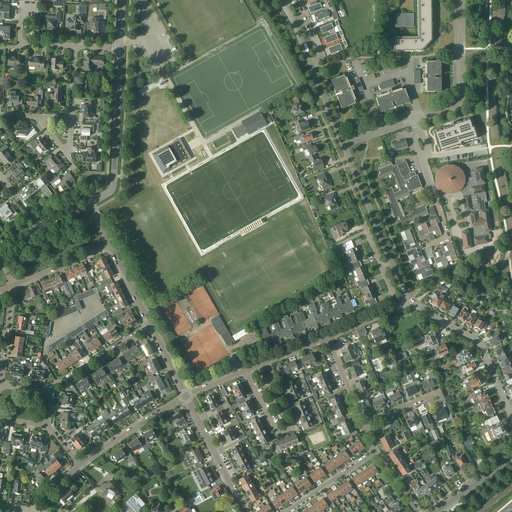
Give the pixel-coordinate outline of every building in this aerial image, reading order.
[(432,41),(432,35),(431,0),(417,0),(418,36),(394,37),(394,52),(421,51),(432,41)] [(0,19),(10,20),(11,13),(9,13),(10,5),(0,4),(0,19)] [(321,9),(319,4),(307,8),(309,14),(321,9)] [(340,19),(335,6),(329,8),(334,21),(340,19)] [(330,17),(327,10),(314,15),(317,23),(330,17)] [(45,17),(45,19),(46,20),(46,26),(45,26),(45,30),(46,30),(50,31),(50,30),(56,30),(57,23),(61,23),(61,13),(57,13),(56,20),(49,19),(49,17),(48,16),(46,16),(45,17)] [(413,28),(413,14),(395,14),(395,28),(413,28)] [(84,15),(78,15),(78,18),(71,18),(71,20),(66,20),(66,26),(71,27),(71,29),(79,30),(80,22),(84,23),(84,15)] [(98,33),(99,32),(105,33),(105,26),(103,26),(103,22),(100,22),(100,19),(91,18),(91,19),(89,19),(88,25),(89,25),(89,29),(95,30),(95,33),(98,33)] [(318,28),(321,35),(334,30),(331,23),(318,28)] [(3,40),(9,40),(10,27),(0,26),(0,33),(1,33),(3,36),(3,40)] [(339,40),(336,33),(324,38),(327,45),(339,40)] [(340,43),(327,48),(330,55),(343,50),(340,43)] [(84,71),(93,71),(93,63),(96,63),(96,64),(104,65),(104,58),(96,57),(96,58),(93,58),(93,57),(84,57),(84,71)] [(8,66),(20,66),(21,58),(8,58),(8,66)] [(44,69),(44,60),(40,60),(40,58),(36,58),(36,60),(29,59),(29,67),(35,68),(35,69),(44,69)] [(58,59),(52,59),(51,70),(58,70),(58,69),(63,69),(63,62),(58,62),(58,59)] [(440,62),(435,62),(426,62),(426,75),(422,75),(422,79),(426,79),(426,92),(440,92),(440,79),(435,79),(435,76),(440,75),(440,62)] [(337,96),(342,109),(355,104),(350,91),(354,90),(353,86),(349,88),(344,76),(331,81),(336,93),(341,92),(342,94),(337,96)] [(364,91),(359,79),(353,81),(358,94),(364,91)] [(82,93),(90,93),(90,80),(83,80),(82,93)] [(395,86),(393,80),(380,84),(382,90),(395,86)] [(53,103),(61,103),(62,90),(54,89),(53,103)] [(376,99),(380,112),(393,108),(391,103),(394,102),(396,107),(409,102),(405,89),(392,93),(391,89),(387,91),(388,95),(376,99)] [(34,107),(41,107),(42,99),(45,99),(46,92),(40,91),(40,97),(34,97),(34,98),(28,98),(27,106),(34,106),(34,107)] [(12,106),(12,105),(22,106),(22,98),(19,98),(19,97),(15,97),(16,92),(8,92),(8,96),(9,97),(9,102),(8,102),(7,106),(12,106)] [(298,114),(303,113),(303,111),(302,108),(300,105),(297,96),(288,99),(289,100),(281,103),(282,104),(277,106),(278,109),(279,109),(279,111),(283,109),(284,109),(291,106),(292,108),(291,108),(292,110),(288,112),(289,115),(293,114),(294,117),(298,116),(298,114)] [(83,118),(91,118),(92,108),(94,108),(95,100),(88,100),(88,105),(82,105),(81,111),(83,111),(83,118)] [(259,112),(241,123),(242,124),(231,130),(237,140),(247,133),(249,136),(267,125),(261,115),(265,113),(263,109),(259,111),(259,112)] [(457,124),(435,131),(441,148),(462,142),(463,143),(465,142),(465,140),(479,136),(476,126),(475,127),(472,118),(459,122),(459,121),(456,122),(457,124)] [(298,129),(300,132),(309,129),(307,122),(302,124),(301,121),(295,123),(297,128),(299,127),(300,128),(298,129)] [(80,141),(88,141),(88,136),(90,136),(90,132),(94,132),(94,125),(81,125),(80,130),(82,130),(81,135),(80,135),(80,141)] [(26,138),(28,140),(37,133),(32,127),(29,130),(27,127),(16,127),(16,136),(26,136),(26,138)] [(302,144),(305,143),(305,142),(307,142),(308,144),(310,143),(309,141),(313,139),(310,134),(304,136),(303,134),(294,137),(296,142),(300,141),(302,144)] [(48,148),(41,139),(37,142),(35,139),(30,144),(34,149),(38,146),(43,152),(48,148)] [(180,139),(152,154),(163,174),(191,159),(180,139)] [(393,144),(395,152),(407,148),(405,140),(393,144)] [(0,158),(5,165),(12,159),(5,150),(8,148),(6,145),(0,148),(0,152),(1,153),(0,153),(0,158)] [(306,157),(308,156),(309,160),(316,157),(315,154),(318,153),(316,146),(312,148),(311,145),(304,147),(305,150),(304,151),(306,157)] [(95,163),(96,154),(95,154),(95,149),(88,148),(88,154),(83,154),(82,162),(95,163)] [(43,164),(47,161),(56,173),(59,170),(60,170),(64,166),(59,160),(58,160),(55,156),(51,159),(48,156),(41,161),(43,164)] [(317,160),(316,157),(309,160),(310,163),(312,162),(314,166),(313,166),(314,169),(313,169),(314,173),(321,170),(320,167),(323,165),(321,159),(317,160)] [(391,161),(377,167),(380,174),(378,175),(380,180),(394,174),(395,177),(394,178),(399,191),(394,193),(392,188),(384,191),(389,204),(388,205),(393,219),(398,217),(400,221),(399,221),(401,226),(415,221),(415,220),(428,214),(426,207),(428,206),(425,201),(412,207),(413,212),(410,213),(410,214),(406,216),(401,202),(398,203),(396,201),(410,195),(409,192),(422,187),(417,175),(414,176),(412,172),(410,173),(405,160),(396,164),(396,165),(393,166),(391,161)] [(22,178),(25,175),(22,170),(24,168),(20,164),(15,168),(17,170),(13,174),(15,177),(14,178),(19,184),(24,180),(22,178)] [(489,243),(487,232),(491,231),(488,210),(485,210),(482,193),(485,193),(484,185),(483,185),(483,184),(485,184),(483,168),(474,170),(474,172),(471,172),(471,173),(470,173),(470,174),(471,174),(471,177),(464,179),(464,177),(462,172),(458,168),(453,166),(448,166),(443,168),(439,172),(436,177),(436,182),(438,188),(442,191),(447,194),(453,194),(458,192),(459,191),(463,195),(463,196),(462,196),(464,211),(469,210),(469,212),(468,213),(471,227),(472,227),(473,231),(468,232),(468,231),(461,232),(463,249),(471,248),(470,245),(473,245),(473,246),(489,243)] [(74,180),(69,173),(62,179),(60,176),(50,183),(55,189),(60,185),(64,191),(65,191),(69,188),(69,187),(68,186),(74,180)] [(332,187),(330,182),(328,183),(324,174),(316,177),(320,186),(322,186),(323,190),(332,187)] [(36,182),(38,185),(48,198),(52,194),(41,180),(40,179),(36,182)] [(26,193),(28,196),(35,190),(33,187),(26,193)] [(335,196),(334,193),(324,197),(328,207),(329,207),(331,211),(338,208),(334,197),(335,196)] [(6,203),(0,207),(0,217),(1,219),(4,217),(6,219),(9,217),(11,220),(18,214),(12,206),(9,208),(6,203)] [(430,236),(433,235),(432,232),(434,231),(436,236),(441,234),(437,224),(440,223),(438,217),(435,218),(435,219),(430,221),(432,226),(428,228),(427,228),(430,236)] [(245,235),(266,223),(264,219),(242,231),(245,235)] [(344,222),(334,226),(334,227),(332,228),(334,232),(336,231),(339,238),(342,236),(341,234),(346,232),(345,231),(347,230),(346,229),(347,229),(344,222)] [(427,234),(429,242),(432,240),(430,236),(427,228),(428,228),(426,223),(421,225),(423,230),(417,232),(421,241),(426,239),(425,235),(427,234)] [(407,240),(402,242),(406,251),(416,248),(416,247),(415,248),(414,245),(410,247),(410,245),(414,243),(409,229),(404,231),(407,240)] [(443,245),(440,246),(442,250),(445,258),(450,256),(452,261),(457,259),(451,244),(446,246),(448,251),(446,251),(443,245)] [(345,253),(348,252),(350,257),(359,253),(356,247),(354,248),(353,245),(343,249),(345,253)] [(408,256),(413,254),(414,259),(415,259),(423,256),(421,251),(418,252),(417,250),(418,250),(419,250),(423,248),(422,245),(416,248),(406,251),(408,256)] [(443,267),(448,265),(445,258),(442,250),(437,252),(439,257),(437,258),(434,251),(431,252),(434,259),(436,264),(441,262),(443,267)] [(352,267),(360,264),(359,261),(362,260),(359,253),(350,257),(352,263),(351,264),(352,267)] [(411,266),(416,264),(418,269),(424,267),(430,265),(428,260),(421,262),(420,260),(424,258),(423,256),(415,259),(414,259),(409,261),(411,266)] [(104,258),(98,261),(101,267),(107,264),(104,258)] [(96,270),(97,272),(102,270),(104,273),(110,270),(107,264),(101,267),(96,270)] [(352,272),(355,271),(357,276),(367,272),(364,265),(362,266),(360,264),(352,267),(350,268),(352,272)] [(87,272),(84,266),(78,268),(81,275),(87,272)] [(424,267),(418,269),(414,271),(416,276),(421,274),(423,279),(434,274),(432,269),(426,272),(424,267)] [(81,275),(78,268),(72,271),(75,278),(74,278),(77,284),(79,283),(77,277),(81,275)] [(110,270),(104,273),(100,275),(103,281),(99,283),(100,286),(111,281),(110,278),(113,276),(110,270)] [(66,273),(69,280),(74,278),(75,278),(72,271),(66,273)] [(359,281),(356,282),(358,286),(360,286),(368,282),(367,279),(369,278),(367,272),(357,276),(359,281)] [(68,291),(63,279),(62,280),(60,276),(54,278),(57,285),(62,283),(66,292),(69,298),(70,298),(71,300),(72,299),(71,298),(68,291)] [(57,285),(54,278),(48,281),(50,288),(52,291),(58,288),(57,285)] [(41,284),(44,290),(45,291),(42,292),(42,293),(44,298),(45,298),(49,308),(51,307),(48,300),(49,299),(46,293),(52,291),(50,288),(48,281),(41,284)] [(105,288),(108,294),(119,288),(116,282),(113,284),(111,281),(100,286),(95,288),(98,293),(102,291),(102,289),(105,288)] [(374,291),(372,284),(369,285),(368,282),(360,286),(361,289),(362,288),(365,294),(374,291)] [(441,285),(436,289),(445,294),(448,289),(449,290),(452,285),(448,282),(444,287),(441,285)] [(24,298),(25,300),(32,298),(39,294),(41,299),(44,298),(42,293),(41,294),(39,289),(36,290),(34,287),(20,293),(23,299),(24,298)] [(111,295),(113,298),(122,294),(119,288),(108,294),(109,296),(111,295)] [(366,305),(376,301),(374,298),(377,297),(374,291),(365,294),(367,300),(364,301),(366,305)] [(115,300),(117,304),(119,303),(125,300),(122,294),(113,298),(108,301),(109,303),(114,300),(115,301),(115,300)] [(430,300),(430,303),(438,307),(441,301),(444,296),(441,295),(440,296),(438,297),(436,296),(434,297),(433,299),(432,299),(430,300)] [(82,310),(78,302),(76,296),(72,298),(75,303),(74,303),(75,306),(78,311),(82,310)] [(341,314),(346,311),(347,313),(353,310),(349,299),(346,301),(347,303),(342,305),(339,297),(335,299),(337,304),(341,314)] [(446,312),(451,304),(444,300),(445,299),(443,298),(441,301),(443,302),(439,308),(440,308),(439,309),(441,311),(442,310),(446,312)] [(122,309),(128,305),(125,300),(119,303),(122,309)] [(328,319),(334,316),(335,318),(341,315),(341,314),(337,304),(334,306),(335,308),(330,310),(328,306),(329,306),(327,302),(322,304),(324,309),(325,309),(328,319)] [(454,304),(449,313),(449,315),(451,315),(452,315),(454,316),(458,309),(456,308),(457,306),(454,304)] [(322,323),(329,320),(328,319),(325,309),(324,309),(321,311),(322,313),(317,315),(316,311),(317,311),(315,307),(310,309),(312,314),(316,324),(322,322),(322,323)] [(463,321),(467,314),(465,312),(466,311),(463,309),(457,318),(463,321)] [(129,328),(137,323),(133,317),(131,314),(132,313),(130,310),(125,313),(126,315),(124,316),(128,321),(126,322),(129,328)] [(305,320),(302,312),(298,314),(304,329),(310,327),(310,328),(317,325),(316,324),(312,314),(309,316),(310,318),(305,320)] [(293,325),(290,317),(286,319),(292,334),(297,332),(298,333),(305,330),(304,329),(298,314),(295,315),(298,323),(293,325)] [(19,317),(18,323),(26,324),(29,325),(29,321),(30,321),(32,320),(32,319),(35,320),(36,317),(28,315),(28,318),(19,317)] [(465,323),(471,326),(476,316),(474,315),(473,317),(470,315),(465,323)] [(212,323),(212,324),(213,326),(214,328),(215,330),(217,332),(218,332),(220,335),(227,346),(234,342),(218,316),(210,320),(212,323)] [(278,322),(273,324),(275,329),(276,329),(279,339),(280,339),(285,337),(286,338),(292,335),(292,334),(286,319),(282,321),(286,328),(281,330),(278,322)] [(478,320),(474,326),(475,327),(476,329),(479,330),(480,329),(482,327),(484,328),(486,327),(486,324),(478,320)] [(111,331),(108,332),(112,339),(115,337),(118,334),(114,329),(117,327),(115,324),(113,321),(111,323),(112,326),(109,328),(111,331)] [(360,339),(366,337),(365,334),(366,334),(363,327),(356,331),(356,332),(355,333),(353,335),(355,337),(357,338),(359,337),(360,339)] [(233,336),(236,341),(250,333),(247,328),(233,336)] [(259,330),(263,339),(265,338),(267,344),(273,342),(273,343),(280,340),(280,339),(279,339),(276,329),(275,329),(272,331),(273,333),(269,335),(265,328),(261,329),(261,330),(259,330)] [(106,329),(100,332),(106,342),(109,340),(109,341),(112,339),(108,332),(106,329)] [(378,329),(371,332),(371,334),(368,335),(370,340),(374,339),(376,344),(381,342),(382,344),(386,342),(385,340),(386,340),(382,330),(379,331),(378,329)] [(424,340),(425,342),(435,338),(432,332),(424,336),(426,339),(424,340)] [(502,339),(499,334),(488,341),(491,346),(502,339)] [(89,339),(89,340),(91,343),(95,350),(98,348),(98,347),(101,345),(97,339),(96,337),(95,336),(89,339)] [(429,347),(437,343),(435,338),(425,342),(426,344),(428,344),(429,347)] [(87,343),(84,345),(85,346),(87,350),(89,353),(92,351),(93,351),(94,350),(95,350),(91,343),(89,340),(89,339),(86,341),(87,343)] [(146,357),(152,354),(146,341),(140,344),(142,347),(140,348),(142,352),(143,351),(146,357)] [(21,351),(28,352),(28,349),(22,348),(22,344),(15,343),(14,349),(21,351)] [(75,348),(70,352),(72,356),(74,359),(76,362),(82,358),(77,352),(81,349),(80,347),(77,344),(77,343),(73,345),(75,348)] [(429,348),(430,351),(435,348),(439,356),(444,354),(445,355),(448,353),(444,344),(438,347),(437,345),(429,348)] [(357,357),(352,345),(341,350),(346,362),(357,357)] [(136,347),(129,351),(134,358),(140,354),(140,353),(142,352),(140,348),(137,349),(136,347)] [(504,353),(509,351),(511,350),(511,347),(508,348),(503,350),(502,348),(494,351),(496,357),(504,353)] [(52,352),(46,355),(49,359),(54,355),(56,354),(54,350),(52,352)] [(468,350),(458,355),(455,356),(457,361),(460,359),(461,362),(457,364),(458,367),(464,364),(464,363),(472,359),(468,350)] [(127,362),(134,358),(129,351),(123,355),(127,362)] [(507,359),(504,353),(496,357),(498,362),(507,359)] [(312,354),(306,356),(310,365),(315,363),(316,364),(319,363),(316,357),(314,358),(312,354)] [(69,357),(66,358),(69,362),(71,365),(76,362),(74,359),(72,356),(69,357)] [(306,356),(300,359),(302,363),(299,364),(301,371),(304,369),(304,368),(310,365),(306,356)] [(64,361),(62,362),(66,369),(71,365),(69,362),(66,358),(64,359),(64,360),(64,361)] [(501,369),(510,365),(509,362),(511,360),(511,358),(499,363),(501,369)] [(118,359),(112,362),(117,369),(119,371),(121,369),(121,370),(125,367),(123,364),(122,365),(118,359)] [(149,366),(144,369),(145,371),(158,365),(155,359),(148,363),(149,366)] [(299,372),(301,371),(299,364),(296,365),(294,361),(288,363),(292,373),(298,370),(299,372)] [(18,364),(18,367),(16,377),(20,378),(20,377),(22,378),(23,369),(28,369),(29,363),(26,362),(25,366),(22,366),(22,365),(18,364)] [(59,363),(55,365),(60,372),(66,369),(62,362),(59,364),(59,363)] [(112,362),(107,366),(111,373),(112,372),(113,375),(117,373),(118,375),(120,374),(118,371),(119,371),(117,369),(112,362)] [(353,378),(360,375),(357,366),(360,365),(358,362),(352,365),(353,367),(349,369),(353,378)] [(33,370),(31,379),(34,380),(37,381),(39,371),(38,371),(39,368),(32,367),(32,363),(29,363),(28,369),(33,370)] [(284,378),(287,377),(286,375),(292,373),(288,363),(278,368),(280,372),(281,371),(284,378)] [(475,367),(473,363),(463,367),(466,374),(474,371),(473,368),(475,367)] [(48,377),(51,375),(45,365),(44,366),(43,368),(45,371),(48,377)] [(143,373),(144,375),(152,371),(153,374),(161,371),(158,365),(145,371),(143,373)] [(511,365),(501,370),(504,375),(511,371),(511,365)] [(102,369),(96,372),(103,382),(104,381),(104,382),(105,381),(108,379),(110,382),(112,380),(109,374),(106,375),(102,369)] [(317,377),(319,382),(328,379),(326,373),(322,374),(321,371),(314,374),(315,377),(317,377)] [(96,372),(91,376),(95,383),(97,385),(100,383),(102,386),(104,385),(105,384),(104,382),(104,381),(103,382),(96,372)] [(433,374),(432,372),(428,373),(427,374),(430,379),(421,383),(424,390),(434,386),(434,385),(437,384),(433,374)] [(166,380),(161,382),(158,376),(150,380),(151,383),(155,381),(162,395),(171,390),(166,380)] [(274,376),(264,377),(265,387),(275,386),(274,376)] [(360,393),(367,390),(363,381),(366,380),(365,377),(358,379),(359,382),(356,384),(360,393)] [(468,380),(469,382),(466,383),(468,387),(465,389),(467,394),(473,391),(472,388),(480,385),(478,378),(473,381),(472,378),(468,380)] [(86,379),(81,382),(88,393),(90,392),(88,390),(92,388),(90,385),(86,379)] [(328,379),(319,382),(322,388),(330,384),(328,379)] [(408,397),(418,393),(416,389),(419,388),(416,381),(413,383),(410,384),(411,387),(405,389),(408,397)] [(81,382),(76,386),(80,392),(80,391),(82,394),(85,392),(88,397),(90,395),(88,393),(81,382)] [(241,383),(232,388),(235,393),(244,389),(241,383)] [(330,384),(322,388),(324,394),(323,395),(324,398),(330,395),(329,392),(333,390),(330,384)] [(286,389),(288,395),(298,391),(295,385),(286,389)] [(74,393),(73,393),(73,394),(70,394),(70,395),(65,394),(64,396),(63,396),(63,399),(72,401),(73,397),(75,397),(76,396),(78,394),(74,386),(71,388),(74,393)] [(392,403),(401,400),(400,396),(403,395),(400,388),(397,389),(398,392),(393,394),(392,391),(386,394),(388,397),(389,396),(392,403)] [(244,389),(235,393),(238,399),(237,400),(238,403),(245,399),(244,397),(247,395),(244,389)] [(291,401),(300,397),(298,391),(288,395),(291,401)] [(488,395),(488,394),(486,393),(485,391),(473,396),(471,397),(474,403),(477,402),(488,397),(488,395)] [(154,400),(150,393),(144,396),(148,403),(154,400)] [(119,407),(119,406),(126,418),(131,414),(129,411),(132,409),(124,398),(122,394),(120,396),(126,406),(123,407),(122,406),(119,407)] [(137,397),(132,401),(128,395),(126,397),(130,404),(132,407),(134,405),(137,410),(143,407),(139,400),(137,397)] [(204,400),(203,400),(205,403),(206,403),(207,405),(216,401),(213,395),(207,398),(207,397),(204,398),(204,399),(204,400)] [(329,401),(330,400),(333,406),(342,402),(339,396),(335,398),(334,395),(327,398),(329,401)] [(376,410),(385,406),(384,403),(386,401),(384,395),(380,396),(372,400),(373,403),(376,410)] [(451,395),(444,398),(446,404),(454,401),(451,395)] [(139,400),(143,407),(148,403),(144,396),(139,400)] [(63,399),(62,403),(63,403),(63,405),(69,406),(69,407),(71,407),(72,401),(63,399)] [(253,406),(250,400),(246,402),(245,399),(238,403),(240,405),(241,405),(244,410),(253,406)] [(476,414),(477,414),(492,407),(491,404),(490,402),(491,401),(490,399),(488,399),(478,403),(481,409),(475,411),(476,414)] [(219,407),(216,401),(207,405),(210,411),(219,407)] [(333,406),(335,412),(344,408),(342,402),(333,406)] [(294,407),(296,413),(306,409),(303,403),(294,407)] [(114,411),(120,421),(126,418),(119,406),(116,408),(118,410),(115,409),(115,412),(114,411)] [(247,420),(254,416),(252,413),(256,411),(253,406),(244,410),(247,416),(245,417),(247,420)] [(494,407),(492,407),(477,414),(483,411),(486,417),(480,419),(481,422),(496,415),(494,411),(495,409),(494,407)] [(335,412),(338,418),(332,420),(333,423),(344,419),(343,416),(347,414),(344,408),(335,412)] [(452,419),(449,412),(446,413),(444,408),(434,412),(438,421),(447,418),(448,421),(452,419)] [(106,409),(103,411),(110,423),(112,421),(115,425),(120,421),(114,411),(109,415),(106,409)] [(306,409),(296,413),(299,418),(308,414),(306,409)] [(61,413),(60,421),(62,421),(70,422),(71,422),(71,419),(75,419),(76,415),(77,416),(77,414),(85,415),(86,412),(77,411),(77,412),(72,411),(71,410),(70,414),(61,413)] [(97,420),(104,431),(109,428),(107,424),(110,423),(103,411),(100,413),(103,418),(98,421),(97,420)] [(221,411),(212,416),(216,422),(224,417),(221,411)] [(180,427),(186,423),(181,415),(182,415),(180,412),(180,413),(179,412),(167,421),(168,423),(170,425),(176,421),(180,427)] [(427,413),(422,415),(422,416),(421,417),(426,428),(433,426),(428,414),(427,414),(427,413)] [(299,418),(301,424),(311,420),(308,414),(299,418)] [(496,416),(496,415),(481,422),(482,423),(484,421),(486,425),(488,424),(489,427),(490,426),(499,422),(498,419),(498,418),(498,417),(496,416)] [(227,423),(226,420),(224,417),(216,422),(219,427),(227,423)] [(251,423),(251,424),(253,428),(262,424),(259,418),(256,420),(254,417),(248,421),(249,424),(251,423)] [(417,423),(415,418),(407,421),(407,422),(406,423),(408,427),(409,427),(410,428),(415,426),(417,430),(423,428),(420,421),(417,423)] [(333,427),(340,424),(343,429),(352,426),(349,420),(345,422),(344,419),(333,423),(331,424),(333,427)] [(97,420),(91,424),(94,428),(98,435),(104,431),(97,420)] [(304,430),(313,426),(311,420),(301,424),(304,430)] [(62,422),(61,429),(67,430),(69,433),(67,435),(69,436),(76,431),(77,430),(74,426),(71,425),(71,422),(70,422),(62,421),(62,422)] [(81,425),(88,437),(91,435),(93,438),(98,435),(94,428),(89,432),(84,424),(81,425)] [(253,428),(256,434),(265,430),(262,424),(253,428)] [(487,432),(491,441),(505,434),(501,424),(493,428),(493,426),(488,428),(482,431),(480,432),(481,435),(487,432)] [(354,432),(352,426),(343,429),(345,435),(344,436),(345,439),(351,436),(350,433),(354,432)] [(230,428),(221,432),(224,438),(233,433),(230,428)] [(195,441),(190,430),(185,432),(183,429),(174,434),(176,438),(182,435),(187,445),(195,441)] [(441,438),(437,429),(431,431),(435,441),(441,438)] [(76,431),(69,436),(69,437),(71,439),(70,440),(74,445),(80,440),(83,438),(79,432),(77,430),(76,431)] [(146,440),(143,442),(148,449),(151,447),(149,444),(153,441),(152,440),(156,437),(151,430),(143,435),(146,440)] [(268,435),(265,430),(256,434),(259,440),(268,435)] [(227,444),(236,439),(233,433),(224,438),(227,444)] [(298,443),(295,434),(289,437),(292,446),(298,443)] [(262,445),(271,441),(268,435),(259,440),(262,445)] [(383,445),(390,441),(392,440),(391,438),(390,439),(388,435),(380,439),(383,445)] [(38,437),(37,447),(40,447),(40,451),(46,452),(47,450),(48,446),(44,446),(43,446),(44,439),(44,438),(43,438),(42,437),(42,436),(41,436),(40,436),(40,437),(38,437)] [(30,446),(30,448),(37,449),(37,447),(38,437),(35,437),(35,438),(32,437),(32,440),(31,440),(31,442),(31,445),(30,445),(30,446)] [(286,448),(292,446),(289,437),(283,439),(286,448)] [(469,437),(465,439),(462,440),(466,451),(472,449),(471,445),(473,444),(471,438),(469,439),(469,437)] [(145,451),(148,449),(143,442),(140,444),(137,439),(129,444),(131,447),(130,448),(133,452),(137,449),(140,454),(144,451),(145,451)] [(280,450),(286,448),(283,439),(277,441),(278,445),(275,446),(279,454),(282,453),(280,450)] [(84,445),(80,440),(74,445),(79,450),(83,446),(85,449),(91,444),(89,441),(84,445)] [(386,451),(393,447),(392,443),(393,443),(392,440),(390,441),(383,445),(386,451)] [(355,442),(353,444),(358,451),(364,448),(359,441),(356,443),(355,442)] [(346,450),(349,453),(351,452),(353,455),(358,451),(353,444),(351,445),(352,446),(346,450)] [(239,445),(230,450),(233,455),(241,451),(239,445)] [(186,459),(183,460),(187,468),(194,464),(196,468),(202,465),(200,461),(203,459),(197,449),(193,451),(192,448),(188,451),(189,453),(185,455),(186,459)] [(111,459),(114,460),(116,459),(117,462),(125,457),(121,449),(113,454),(113,455),(112,456),(111,459)] [(396,450),(389,455),(392,460),(400,454),(399,453),(398,453),(396,450)] [(241,451),(233,455),(236,461),(244,456),(241,451)] [(341,452),(339,453),(344,461),(350,458),(345,451),(341,453),(341,452)] [(62,457),(58,452),(53,456),(54,458),(49,462),(56,470),(61,466),(57,461),(62,457)] [(337,456),(334,458),(339,465),(344,461),(339,453),(337,455),(337,456)] [(392,460),(396,465),(403,460),(401,457),(402,456),(400,454),(392,460)] [(453,459),(458,466),(459,465),(462,469),(469,464),(467,461),(465,462),(461,456),(458,458),(456,455),(452,457),(453,459)] [(247,462),(244,456),(236,461),(239,466),(247,462)] [(329,460),(334,468),(339,465),(334,458),(331,460),(330,459),(329,460)] [(288,466),(284,460),(279,464),(283,470),(285,468),(291,477),(293,476),(295,478),(297,477),(295,474),(289,465),(288,466)] [(324,465),(329,472),(334,468),(329,460),(327,462),(327,463),(324,465)] [(403,460),(396,465),(399,470),(407,464),(406,463),(405,463),(403,460)] [(399,470),(403,475),(411,469),(412,468),(411,465),(415,462),(414,460),(411,462),(407,464),(399,470)] [(415,469),(423,464),(421,461),(413,466),(415,469)] [(44,472),(48,477),(56,470),(49,462),(45,467),(47,470),(44,472)] [(239,466),(242,472),(245,470),(246,473),(251,470),(250,468),(247,462),(239,466)] [(41,472),(45,468),(41,463),(37,467),(41,472)] [(372,464),(367,468),(373,476),(375,475),(374,474),(377,472),(372,464)] [(455,472),(451,465),(442,469),(446,478),(450,476),(450,475),(455,472)] [(202,471),(201,468),(193,472),(195,477),(198,476),(201,483),(204,481),(207,487),(207,485),(213,482),(206,469),(202,471)] [(316,469),(314,470),(320,479),(325,475),(320,468),(317,470),(316,469)] [(367,468),(362,472),(367,479),(370,477),(371,477),(373,476),(367,468)] [(310,475),(314,482),(320,479),(314,470),(312,472),(313,473),(310,475)] [(362,472),(357,475),(363,483),(364,482),(364,481),(367,479),(362,472)] [(45,480),(40,475),(39,473),(35,476),(37,478),(35,479),(40,485),(45,480)] [(352,479),(357,486),(360,484),(360,485),(363,483),(357,475),(352,479)] [(247,476),(239,480),(242,486),(251,481),(250,479),(249,480),(247,476)] [(436,477),(431,481),(436,487),(441,484),(436,477)] [(302,480),(302,479),(300,480),(305,488),(310,485),(306,478),(302,480)] [(85,482),(91,488),(93,486),(87,479),(85,482)] [(295,485),(300,492),(305,488),(300,480),(298,482),(299,483),(295,485)] [(418,497),(419,497),(424,494),(424,493),(420,488),(417,483),(415,480),(414,480),(409,484),(412,488),(413,487),(415,490),(413,491),(418,497)] [(252,483),(251,481),(242,486),(245,491),(253,487),(251,483),(252,483)] [(425,484),(430,491),(436,487),(431,481),(425,484)] [(16,494),(19,494),(20,494),(20,490),(23,490),(23,487),(21,486),(21,484),(18,484),(19,482),(15,482),(15,483),(14,483),(13,487),(14,487),(13,493),(16,493),(16,494)] [(115,497),(119,491),(114,488),(109,482),(100,490),(105,496),(108,493),(115,497)] [(347,482),(342,485),(348,493),(350,492),(349,491),(352,489),(347,482)] [(424,495),(425,495),(430,491),(425,484),(420,488),(424,493),(424,494),(424,495)] [(65,504),(70,500),(74,496),(72,494),(78,489),(74,485),(63,495),(61,497),(62,498),(61,499),(65,504)] [(342,485),(337,489),(342,496),(345,494),(346,495),(348,493),(342,485)] [(220,491),(221,491),(219,486),(210,490),(213,495),(216,493),(218,497),(222,495),(220,491)] [(253,487),(245,491),(248,496),(257,491),(256,490),(255,490),(253,487)] [(289,489),(288,488),(286,490),(292,498),(297,494),(292,487),(289,489)] [(340,499),(339,498),(342,496),(337,489),(332,492),(338,500),(340,499)] [(282,494),(287,501),(292,498),(286,490),(284,491),(285,492),(282,494)] [(251,502),(259,497),(257,494),(258,493),(257,491),(248,496),(251,502)] [(335,501),(336,502),(338,500),(332,492),(327,496),(332,503),(335,501)] [(388,499),(390,502),(392,505),(394,507),(394,506),(398,511),(403,508),(403,507),(399,501),(396,503),(391,496),(391,497),(388,493),(386,495),(388,499)] [(276,497),(281,505),(287,501),(282,494),(279,497),(278,495),(276,497)] [(377,495),(373,498),(376,503),(381,500),(377,495)] [(133,496),(126,502),(134,511),(136,511),(145,504),(139,498),(137,499),(136,499),(136,498),(134,497),(133,496)] [(271,502),(276,509),(281,505),(276,497),(274,498),(275,499),(271,502)] [(322,499),(317,503),(323,511),(325,510),(324,509),(327,506),(322,499)] [(511,511),(511,501),(499,511),(511,511)] [(162,511),(163,511),(161,509),(162,508),(158,502),(153,506),(154,508),(151,511),(162,511)] [(182,505),(184,508),(177,511),(174,511),(187,511),(188,511),(186,508),(189,506),(187,502),(182,505)] [(317,503),(312,506),(316,511),(318,511),(320,511),(321,511),(323,511),(317,503)]
